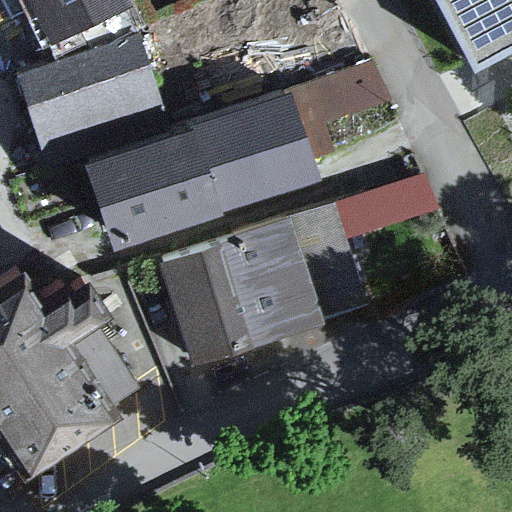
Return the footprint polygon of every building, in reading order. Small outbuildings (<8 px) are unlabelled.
[(42,0),(55,46),(132,0),(42,0)] [(511,0),(463,0),(475,25),(511,5),(511,0)] [(152,25),(21,70),(35,165),(172,120),(152,25)] [(364,58),(84,162),(122,251),(329,195),(332,159),(395,118),(364,58)] [(342,199),(156,253),(173,355),(369,306),(342,199)] [(123,411),(26,262),(0,278),(0,445),(21,477),(123,411)]
